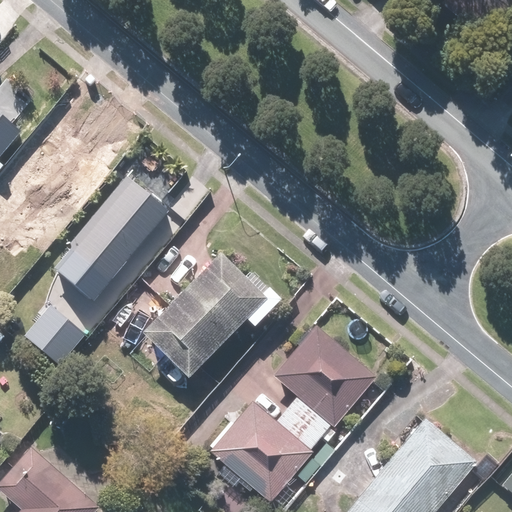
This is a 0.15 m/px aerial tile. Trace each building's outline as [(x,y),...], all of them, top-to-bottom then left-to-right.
[(0,114),(0,157),(21,133),(0,114)] [(52,137),(0,200),(0,213),(37,244),(95,172),(52,137)] [(50,264),(93,300),(168,213),(125,177),(50,264)] [(141,337),(188,382),(267,299),(220,255),(141,337)] [(53,301),(29,329),(64,358),(87,330),(53,301)] [(108,323),(93,337),(113,357),(127,343),(108,323)] [(377,377),(315,326),(272,378),(296,398),(276,422),(251,402),(209,453),(270,504),(377,377)] [(435,511),(477,462),(425,418),(346,511),(435,511)] [(19,511),(97,511),(101,508),(31,446),(0,480),(0,491),(21,510),(19,511)]
